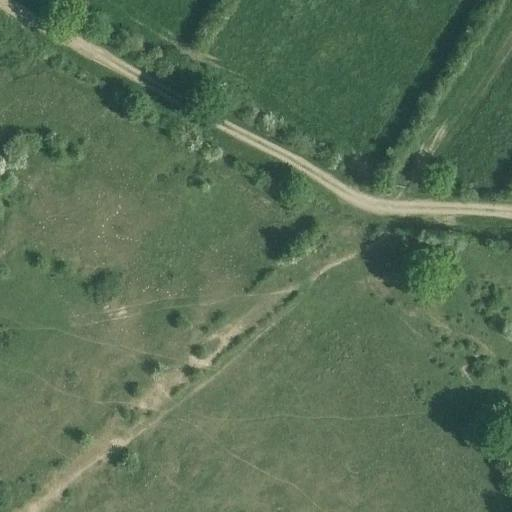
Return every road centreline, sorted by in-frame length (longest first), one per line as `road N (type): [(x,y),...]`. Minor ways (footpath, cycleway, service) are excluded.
road 1 (track): [(0,2),(352,195)]
road 2 (track): [(511,211),(389,203)]
